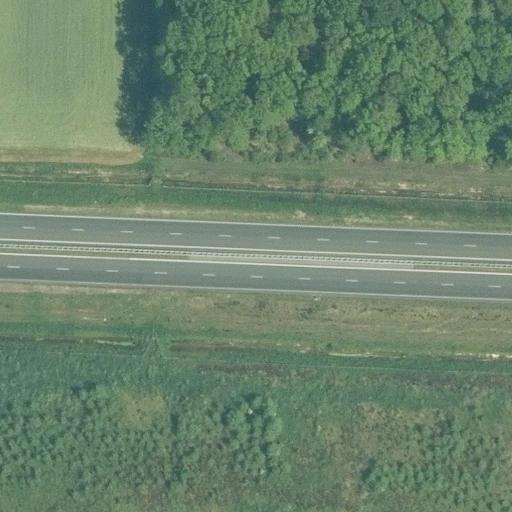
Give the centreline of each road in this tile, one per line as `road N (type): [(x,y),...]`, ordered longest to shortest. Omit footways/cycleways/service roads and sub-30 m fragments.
road 1 (trunk): [(511,248),(0,228)]
road 2 (trunk): [(0,268),(511,288)]
